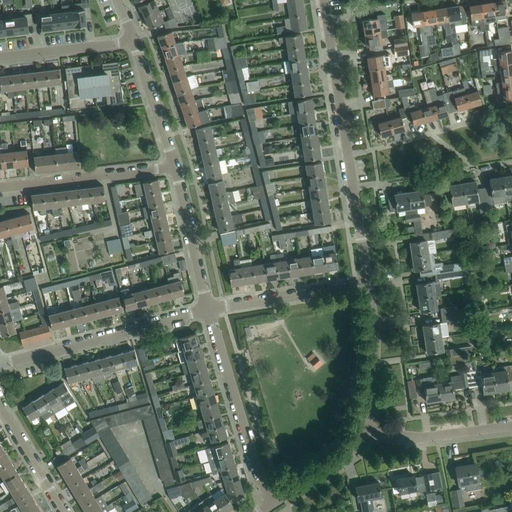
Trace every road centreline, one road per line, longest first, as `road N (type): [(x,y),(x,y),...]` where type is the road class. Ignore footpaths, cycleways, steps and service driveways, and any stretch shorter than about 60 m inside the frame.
road 1 (residential): [(367,284),(323,0)]
road 2 (residential): [(0,366),(207,310)]
road 3 (residential): [(207,310),(255,470),(274,503)]
road 4 (residential): [(0,187),(175,166)]
road 5 (residential): [(207,310),(367,284)]
road 6 (residential): [(365,429),(422,439),(511,427)]
road 7 (residential): [(207,310),(175,166)]
road 8 (residential): [(365,429),(374,355),(367,284)]
road 9 (residential): [(0,56),(133,41)]
road 10 (residential): [(175,166),(133,41)]
road 11 (residential): [(64,511),(0,405)]
